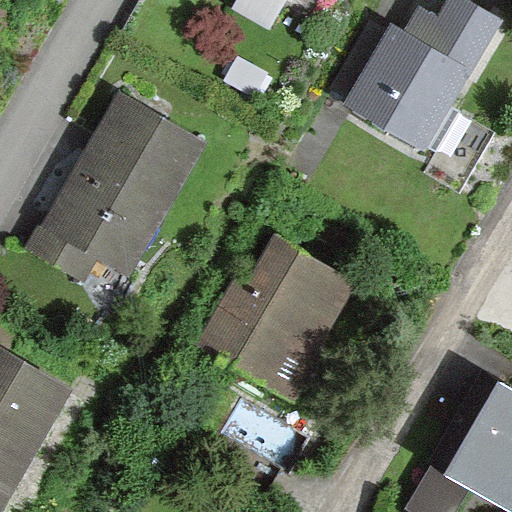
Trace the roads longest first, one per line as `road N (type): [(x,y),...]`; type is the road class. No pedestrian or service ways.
road 1 (residential): [(511,223),(340,511)]
road 2 (residential): [(0,143),(83,0)]
